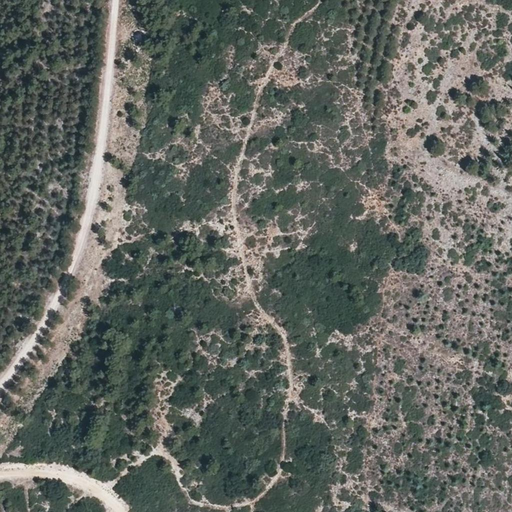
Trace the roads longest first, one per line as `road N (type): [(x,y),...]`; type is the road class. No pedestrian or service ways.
road 1 (track): [(118,0),(80,243),(48,315),(0,388)]
road 2 (track): [(0,476),(87,485),(116,511)]
